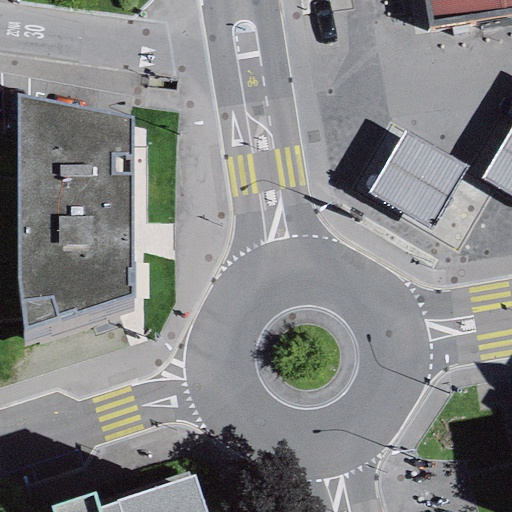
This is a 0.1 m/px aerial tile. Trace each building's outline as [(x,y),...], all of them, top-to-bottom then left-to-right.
[(511,0),(423,0),(426,21),(511,7),(511,0)] [(134,119),(16,94),(15,278),(21,330),(133,296),(134,119)] [(421,138),(383,201),(455,244),(493,181),(421,138)] [(511,166),(501,187),(511,193),(511,166)] [(53,511),(204,511),(192,474),(97,505),(93,494),(52,507),(53,511)]
